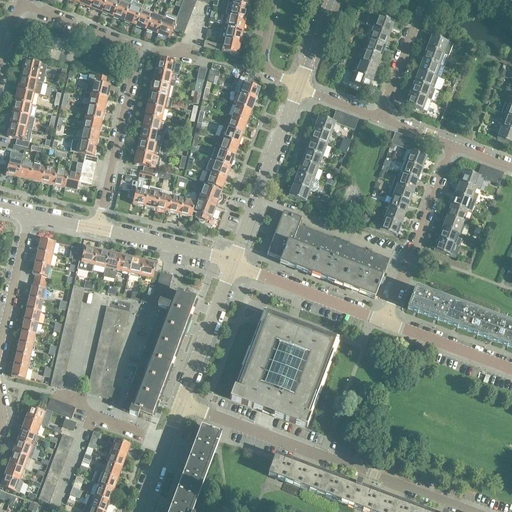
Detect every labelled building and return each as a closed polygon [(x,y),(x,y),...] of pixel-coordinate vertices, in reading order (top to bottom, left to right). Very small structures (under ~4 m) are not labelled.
[(90,9),(93,0),(80,0),(79,4),(90,9)] [(106,0),(93,0),(90,9),(102,13),(106,0)] [(113,17),(119,0),(118,0),(117,2),(110,0),(106,0),(102,13),(113,17)] [(124,22),(132,2),(127,0),(119,0),(113,17),(124,22)] [(182,3),(183,1),(180,0),(177,0),(175,6),(181,8),(182,3)] [(196,2),(190,0),(189,0),(183,0),(183,1),(182,3),(194,8),(196,2)] [(228,0),(227,4),(249,8),(248,8),(250,0),(228,0)] [(135,26),(141,12),(139,11),(142,6),(132,2),(124,22),(135,26)] [(192,14),(194,8),(182,3),(181,8),(180,9),(192,14)] [(248,9),(249,8),(227,4),(225,15),(246,20),(248,9)] [(190,19),(192,14),(180,9),(178,14),(190,19)] [(146,31),(152,16),(141,12),(135,26),(146,31)] [(188,24),(190,19),(178,14),(176,18),(176,20),(188,24)] [(246,20),(225,15),(222,27),(243,32),(243,31),(245,21),(246,21),(246,20)] [(158,35),(163,20),(152,16),(146,31),(158,35)] [(163,20),(158,35),(169,39),(172,31),(174,25),(176,20),(176,18),(172,17),(169,23),(163,20)] [(394,24),(394,23),(377,17),(377,18),(373,28),(373,29),(390,35),(390,34),(394,24)] [(186,30),(188,24),(176,20),(174,25),(186,30)] [(184,35),(186,30),(174,25),(172,31),(184,35)] [(243,32),(222,27),(219,39),(225,40),(241,44),(241,43),(240,43),(243,32)] [(390,35),(373,29),(369,40),(385,46),(386,46),(386,45),(390,35)] [(427,49),(444,55),(447,56),(452,45),(431,37),(431,38),(427,49),(427,48),(427,49)] [(240,44),(241,44),(225,40),(225,41),(224,47),(205,42),(203,48),(222,52),(221,52),(223,53),(224,52),(229,54),(231,55),(232,54),(237,55),(237,56),(238,56),(238,55),(240,44)] [(382,57),(385,46),(369,40),(368,40),(369,40),(365,51),(382,57)] [(447,56),(444,55),(427,49),(423,60),(439,66),(443,68),(447,56)] [(382,57),(365,51),(364,51),(365,52),(361,62),(360,62),(378,69),(378,68),(377,68),(381,57),(382,57)] [(159,59),(156,72),(171,75),(173,69),(179,70),(180,65),(175,63),(173,62),(173,63),(167,61),(165,60),(165,61),(159,59)] [(443,68),(439,66),(423,60),(422,60),(423,61),(419,71),(418,71),(435,77),(439,79),(444,68),(443,68)] [(377,69),(378,69),(360,62),(360,63),(361,63),(357,73),(356,73),(373,80),(373,79),(377,69)] [(24,67),(21,79),(36,82),(43,84),(47,67),(29,63),(28,68),(24,67)] [(206,70),(199,69),(197,80),(204,82),(206,70)] [(502,70),(499,76),(504,78),(505,78),(507,72),(502,70)] [(219,73),(209,71),(206,83),(213,85),(215,77),(218,78),(219,73)] [(439,79),(435,77),(418,71),(418,72),(419,72),(415,82),(414,82),(431,89),(435,90),(439,79)] [(177,77),(171,76),(171,75),(156,72),(153,84),(174,88),(177,77)] [(373,80),(356,73),(352,72),(348,84),(369,91),(369,90),(373,80)] [(85,94),(92,95),(107,99),(109,87),(104,86),(105,80),(89,76),(85,94)] [(234,93),(240,95),(241,95),(256,100),(255,100),(259,90),(260,90),(260,89),(259,89),(254,87),(255,85),(251,83),(250,85),(246,84),(246,83),(247,80),(240,78),(234,93)] [(34,94),(36,82),(21,79),(18,91),(34,94)] [(435,90),(431,89),(414,82),(414,83),(410,93),(410,94),(430,101),(435,90)] [(174,88),(153,84),(151,95),(166,98),(172,100),(174,88)] [(31,106),(34,94),(18,91),(15,103),(31,106)] [(426,113),(430,101),(410,94),(406,105),(426,113)] [(104,110),(107,99),(92,95),(89,107),(104,110)] [(172,100),(166,98),(151,95),(148,107),(163,110),(169,111),(172,100)] [(256,101),(256,100),(241,95),(240,95),(236,106),(251,112),(252,111),(251,111),(255,101),(256,101)] [(37,108),(31,106),(15,103),(13,114),(28,118),(34,119),(37,108)] [(511,106),(510,105),(504,103),(500,115),(505,117),(511,119),(511,106)] [(251,112),(236,106),(232,118),(247,123),(247,122),(251,112)] [(101,122),(104,110),(89,107),(86,119),(101,122)] [(161,122),(163,110),(148,107),(145,118),(161,122)] [(337,125),(342,113),(336,111),(332,122),(332,123),(335,124),(337,125)] [(343,127),(347,115),(342,113),(337,125),(343,127)] [(26,130),(28,118),(13,114),(10,126),(26,130)] [(348,129),(352,117),(347,115),(343,127),(348,129)] [(335,124),(332,123),(332,122),(318,117),(318,118),(315,128),(314,128),(331,135),(331,134),(334,124),(335,124)] [(358,119),(352,117),(348,129),(354,131),(358,119)] [(511,119),(505,117),(506,117),(502,128),(501,128),(511,131),(511,119)] [(166,123),(161,122),(145,118),(143,130),(158,134),(164,135),(166,123)] [(247,123),(232,118),(228,129),(243,134),(247,123)] [(99,134),(101,122),(86,119),(84,130),(99,134)] [(32,131),(26,130),(10,126),(7,138),(16,140),(15,146),(28,149),(32,131)] [(243,134),(228,129),(222,127),(218,138),(224,140),(239,145),(243,134),(243,135),(243,134)] [(331,135),(314,128),(314,129),(310,139),(310,140),(327,146),(331,135)] [(511,131),(501,128),(501,129),(497,139),(511,145),(511,131)] [(96,146),(99,134),(84,130),(81,142),(96,146)] [(155,145),(158,134),(143,130),(140,142),(155,145)] [(396,147),(401,135),(395,133),(391,145),(396,147)] [(402,149),(406,137),(401,135),(396,147),(402,149)] [(407,151),(412,140),(406,137),(402,149),(407,151)] [(239,146),(239,145),(224,140),(220,151),(235,157),(235,156),(234,156),(238,146),(239,146)] [(327,147),(327,146),(310,140),(306,151),(323,158),(323,157),(322,157),(326,146),(327,147)] [(413,153),(417,142),(412,140),(407,151),(410,152),(413,153)] [(81,142),(78,155),(85,156),(93,158),(96,146),(81,142)] [(161,147),(155,145),(140,142),(137,154),(153,157),(158,158),(161,147)] [(234,157),(235,157),(220,151),(215,163),(230,168),(234,157)] [(323,158),(306,151),(305,151),(306,151),(302,162),(301,162),(319,169),(318,168),(322,158),(323,158)] [(427,158),(413,153),(410,152),(409,152),(410,153),(406,163),(405,163),(422,169),(426,158),(426,159),(427,158)] [(151,163),(153,157),(137,154),(134,165),(144,167),(142,173),(152,175),(155,176),(158,165),(151,163)] [(18,179),(21,164),(21,163),(21,164),(15,162),(16,156),(11,155),(9,160),(8,162),(9,162),(6,177),(7,176),(17,179),(18,179)] [(96,165),(97,159),(93,158),(85,156),(84,161),(96,165)] [(95,170),(96,165),(84,161),(83,165),(82,167),(95,170)] [(230,168),(215,163),(210,161),(206,172),(207,173),(226,179),(226,180),(226,179),(229,170),(230,170),(230,169),(230,168)] [(318,169),(319,169),(301,162),(301,163),(302,163),(298,174),(297,173),(297,174),(314,180),(318,169)] [(422,170),(422,169),(405,163),(405,164),(406,164),(402,174),(402,175),(418,181),(418,180),(422,170)] [(29,182),(33,166),(22,164),(21,164),(18,179),(29,181),(29,182)] [(41,185),(45,169),(44,169),(33,167),(33,166),(29,182),(30,182),(41,184),(41,185)] [(482,179),(487,168),(481,166),(477,177),(480,178),(482,179)] [(94,175),(95,170),(82,167),(81,171),(81,172),(94,175)] [(382,168),(378,178),(382,180),(386,169),(382,168)] [(488,181),(492,170),(487,168),(482,179),(488,181)] [(53,187),(56,171),(56,172),(45,169),(41,185),(42,185),(42,184),(53,187)] [(79,183),(79,179),(81,179),(81,178),(81,177),(80,177),(81,172),(81,171),(76,170),(74,176),(69,175),(69,174),(68,174),(65,190),(76,192),(76,193),(77,193),(79,183)] [(494,183),(498,172),(492,170),(488,181),(494,183)] [(65,190),(68,174),(57,172),(56,171),(53,187),(54,187),(64,190),(65,190)] [(93,181),(94,175),(81,172),(80,177),(81,177),(81,178),(93,181)] [(148,193),(142,191),(145,180),(151,181),(152,175),(142,173),(140,172),(137,184),(135,183),(132,184),(131,190),(133,192),(131,198),(134,199),(132,205),(133,206),(133,205),(144,208),(145,208),(148,193)] [(480,179),(480,178),(477,177),(463,172),(464,172),(460,183),(459,183),(476,189),(479,179),(480,179)] [(504,174),(498,172),(494,183),(499,186),(504,174)] [(222,190),(226,179),(207,173),(203,184),(222,191),(222,190)] [(318,181),(314,180),(297,174),(293,185),(293,184),(293,185),(310,191),(314,192),(317,190),(318,186),(318,181)] [(418,181),(402,175),(402,174),(400,174),(398,178),(397,177),(394,185),(414,192),(418,181)] [(93,181),(81,178),(81,179),(79,179),(79,183),(91,186),(93,181)] [(220,202),(221,201),(222,199),(222,197),(220,195),(221,194),(221,193),(220,193),(221,191),(222,191),(203,184),(201,183),(197,194),(196,201),(195,201),(194,203),(195,203),(193,212),(192,217),(196,219),(197,220),(198,222),(199,223),(201,224),(203,224),(205,222),(207,223),(208,219),(211,220),(215,210),(216,209),(215,209),(217,205),(217,204),(218,203),(220,202)] [(476,190),(476,189),(459,183),(459,184),(455,194),(475,202),(478,195),(474,194),(476,190)] [(306,202),(310,191),(293,185),(289,196),(306,203),(306,202)] [(414,192),(394,185),(390,196),(393,197),(410,203),(413,192),(414,192)] [(156,211),(160,195),(161,191),(149,188),(148,193),(145,208),(156,210),(156,211)] [(475,202),(455,194),(455,195),(451,205),(451,206),(468,212),(467,212),(468,212),(471,214),(475,202)] [(168,213),(171,198),(160,195),(156,211),(157,211),(167,213),(168,213)] [(322,196),(320,202),(327,204),(329,198),(322,196)] [(409,203),(410,203),(393,197),(393,198),(390,208),(389,208),(405,214),(406,214),(405,214),(409,203)] [(180,216),(183,201),(171,198),(168,213),(179,216),(180,216)] [(195,203),(194,203),(183,201),(180,216),(191,218),(191,219),(192,219),(192,217),(193,212),(195,203)] [(468,212),(451,206),(447,217),(447,216),(446,217),(464,223),(463,223),(467,212),(468,212)] [(405,215),(405,214),(389,208),(389,209),(385,220),(385,219),(385,220),(401,226),(401,225),(405,215)] [(299,226),(301,220),(283,213),(267,255),(268,255),(281,260),(279,265),(374,300),(376,296),(389,260),(376,255),(369,272),(365,271),(371,253),(344,243),(337,260),(333,259),(340,241),(312,231),(306,249),(302,247),(308,229),(299,226)] [(362,217),(360,224),(367,226),(370,220),(362,217)] [(464,224),(464,223),(446,217),(447,217),(443,228),(442,228),(459,234),(460,234),(459,234),(463,223),(464,224)] [(401,226),(385,220),(381,231),(397,237),(397,236),(401,226)] [(459,235),(459,234),(442,228),(443,229),(438,239),(455,246),(459,247),(461,241),(457,239),(459,235)] [(459,247),(455,246),(438,239),(438,240),(434,250),(434,251),(455,259),(459,248),(459,247)] [(41,240),(38,252),(53,256),(55,244),(41,240)] [(93,266),(97,251),(85,248),(81,264),(93,266)] [(105,269),(108,254),(97,251),(93,266),(105,269)] [(50,267),(53,256),(38,252),(35,264),(50,267)] [(117,272),(120,256),(108,254),(105,269),(117,272)] [(128,275),(132,259),(120,256),(117,272),(128,275)] [(139,283),(140,277),(144,262),(132,259),(128,275),(127,280),(139,283)] [(156,265),(144,262),(140,277),(152,280),(153,274),(156,265)] [(47,279),(50,267),(35,264),(32,276),(35,277),(47,279)] [(160,275),(153,274),(152,280),(158,281),(154,299),(148,297),(146,304),(158,307),(160,300),(166,302),(169,290),(172,278),(172,277),(171,277),(160,274),(160,275)] [(45,285),(47,279),(35,277),(34,282),(45,285)] [(46,291),(44,290),(33,288),(32,287),(29,299),(43,302),(46,291)] [(83,295),(85,289),(84,289),(73,287),(72,293),(83,295)] [(196,300),(169,290),(166,302),(160,300),(158,307),(157,308),(160,309),(155,323),(155,322),(153,328),(149,339),(146,345),(147,345),(143,356),(142,356),(140,362),(136,373),(136,372),(134,378),(133,383),(130,389),(128,395),(122,411),(123,411),(129,414),(137,417),(140,412),(152,416),(153,416),(155,409),(154,408),(154,409),(153,407),(158,401),(159,399),(162,393),(161,393),(161,392),(160,392),(159,391),(164,384),(165,383),(168,376),(167,376),(167,375),(165,374),(170,367),(170,368),(171,366),(172,366),(174,359),(174,358),(173,358),(172,357),(176,351),(177,351),(177,349),(178,349),(180,343),(180,342),(179,342),(178,341),(183,334),(183,332),(184,332),(187,326),(186,326),(186,325),(185,325),(184,324),(189,318),(190,316),(192,310),(192,309),(191,309),(190,308),(194,303),(196,300)] [(427,294),(415,290),(407,310),(511,349),(511,326),(505,323),(507,318),(502,317),(500,321),(501,321),(501,322),(435,297),(436,295),(430,290),(427,294)] [(82,301),(83,295),(72,293),(70,299),(82,301)] [(40,313),(43,302),(29,299),(27,310),(40,313)] [(81,307),(82,301),(70,299),(69,304),(81,307)] [(79,313),(81,307),(69,304),(68,310),(79,313)] [(119,310),(106,308),(105,313),(117,316),(119,310)] [(38,325),(40,313),(27,310),(24,321),(38,325)] [(78,319),(79,313),(68,310),(66,316),(78,319)] [(130,313),(119,310),(117,316),(128,319),(130,313)] [(116,322),(117,316),(105,313),(104,319),(116,322)] [(235,389),(235,388),(234,388),(230,400),(262,412),(262,413),(273,418),(274,417),(306,429),(311,417),(310,417),(338,341),(306,328),(305,331),(301,330),(295,328),(296,325),(264,313),(235,389)] [(77,325),(78,319),(66,316),(65,322),(77,325)] [(127,324),(128,319),(117,316),(116,322),(127,324)] [(115,328),(116,322),(104,319),(102,325),(115,328)] [(35,336),(38,325),(24,321),(21,333),(35,336)] [(75,331),(77,325),(65,322),(64,328),(75,331)] [(126,330),(127,324),(116,322),(115,328),(126,330)] [(113,333),(115,328),(102,325),(101,331),(113,333)] [(74,336),(75,331),(64,328),(62,334),(74,336)] [(124,336),(126,330),(115,328),(113,333),(124,336)] [(112,339),(113,333),(101,331),(100,336),(112,339)] [(33,347),(35,336),(21,333),(19,344),(33,347)] [(123,342),(124,336),(113,333),(112,339),(123,342)] [(73,342),(74,336),(62,334),(61,340),(73,342)] [(111,345),(112,339),(100,336),(98,342),(111,345)] [(122,347),(123,342),(112,339),(111,345),(122,347)] [(71,348),(73,342),(61,340),(60,346),(71,348)] [(109,351),(111,345),(98,342),(97,348),(109,351)] [(30,358),(33,347),(19,344),(16,355),(30,358)] [(120,353),(122,347),(111,345),(109,351),(120,353)] [(70,354),(71,348),(60,346),(58,351),(70,354)] [(108,357),(109,351),(97,348),(96,354),(108,357)] [(69,360),(70,354),(58,351),(57,357),(69,360)] [(119,359),(120,353),(109,351),(108,357),(119,359)] [(106,362),(108,357),(96,354),(94,359),(106,362)] [(27,369),(30,358),(16,355),(14,366),(27,369)] [(67,366),(69,360),(57,357),(55,363),(67,366)] [(118,365),(119,359),(108,357),(106,362),(118,365)] [(105,368),(106,362),(94,359),(93,365),(105,368)] [(116,371),(118,365),(106,362),(105,368),(116,371)] [(66,372),(67,366),(55,363),(54,369),(66,372)] [(104,374),(105,368),(93,365),(92,371),(104,374)] [(25,381),(27,369),(14,366),(11,378),(25,381)] [(115,377),(116,371),(105,368),(104,374),(115,377)] [(65,378),(66,372),(54,369),(53,375),(65,378)] [(102,380),(104,374),(92,371),(90,377),(102,380)] [(114,383),(115,377),(104,374),(102,380),(114,383)] [(63,384),(65,378),(53,375),(51,381),(63,384)] [(101,386),(102,380),(90,377),(89,383),(95,384),(101,386)] [(112,388),(114,383),(102,380),(101,386),(107,387),(112,388)] [(62,389),(63,384),(51,381),(50,387),(62,389)] [(92,396),(95,384),(89,383),(86,395),(92,396)] [(98,398),(101,386),(95,384),(92,396),(98,398)] [(101,386),(98,398),(104,399),(107,387),(101,386)] [(107,387),(104,399),(109,400),(112,389),(112,388),(107,387)] [(120,392),(112,389),(109,400),(116,403),(120,392)] [(52,413),(56,401),(50,399),(46,411),(52,413)] [(58,415),(62,404),(56,401),(52,413),(58,415)] [(58,415),(65,418),(69,406),(62,404),(58,415)] [(75,409),(69,406),(65,418),(71,420),(75,409)] [(30,409),(26,420),(40,425),(45,414),(30,409)] [(36,436),(40,425),(26,420),(22,431),(36,436)] [(63,428),(65,429),(73,432),(75,427),(76,424),(65,421),(63,428)] [(189,511),(219,435),(201,428),(169,511),(189,511)] [(34,443),(36,436),(22,431),(17,442),(32,448),(36,449),(37,444),(34,443)] [(62,435),(60,441),(72,445),(74,439),(62,435)] [(114,446),(111,452),(126,457),(130,446),(110,439),(108,444),(114,446)] [(70,451),(72,445),(60,441),(58,446),(70,451)] [(28,459),(32,448),(17,442),(13,454),(28,459)] [(67,456),(70,451),(58,446),(56,452),(67,456)] [(65,462),(67,456),(56,452),(54,457),(65,462)] [(122,469),(126,457),(111,452),(107,463),(122,469)] [(23,470),(28,459),(13,454),(9,465),(23,470)] [(63,467),(65,462),(54,457),(52,463),(63,467)] [(274,459),(268,477),(270,478),(357,510),(361,511),(416,511),(363,492),(360,491),(362,485),(360,484),(356,483),(354,489),(277,459),(274,459)] [(61,473),(63,467),(52,463),(50,468),(61,473)] [(118,480),(122,469),(107,463),(103,474),(118,480)] [(19,481),(23,470),(9,465),(5,476),(19,481)] [(59,478),(61,473),(50,468),(48,474),(59,478)] [(118,480),(103,474),(98,472),(93,484),(99,486),(113,492),(118,480)] [(57,484),(59,478),(48,474),(46,479),(57,484)] [(15,493),(19,481),(5,476),(0,488),(15,493)] [(55,489),(57,484),(46,479),(44,485),(55,489)] [(53,495),(55,489),(44,485),(42,490),(53,495)] [(109,502),(113,492),(99,486),(95,497),(109,502)] [(80,499),(82,492),(72,489),(70,496),(80,499)] [(51,500),(53,495),(42,490),(40,496),(51,500)] [(0,499),(9,503),(12,496),(1,492),(0,493),(0,499)] [(101,511),(105,511),(109,502),(95,497),(90,495),(86,506),(87,507),(101,511)] [(49,506),(51,500),(40,496),(38,501),(49,506)]
